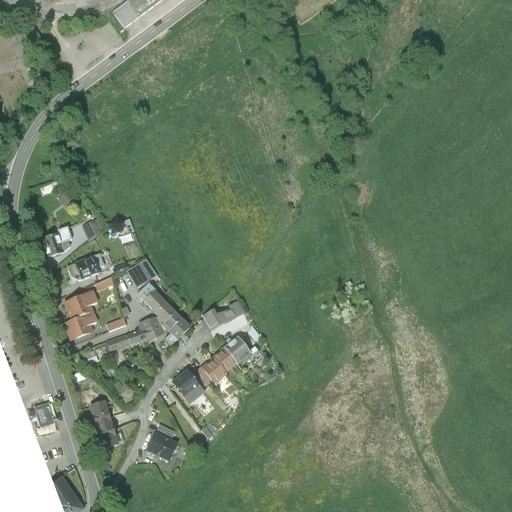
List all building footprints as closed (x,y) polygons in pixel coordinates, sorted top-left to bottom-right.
[(136,0),(131,0),(127,3),(139,19),(146,13),(136,0)] [(147,0),(136,0),(146,13),(153,8),(147,0)] [(158,0),(147,0),(153,8),(161,3),(158,0)] [(127,3),(120,9),(131,24),(139,19),(127,3)] [(124,30),(131,24),(120,9),(112,14),(124,30)] [(28,34),(39,48),(46,43),(35,29),(28,34)] [(98,220),(82,228),(89,243),(104,229),(98,220)] [(135,223),(128,221),(127,224),(129,225),(128,227),(132,229),(135,223)] [(70,231),(58,235),(62,243),(67,242),(73,240),(70,231)] [(58,235),(40,240),(46,258),(63,253),(69,248),(67,242),(62,243),(58,235)] [(92,256),(74,264),(82,282),(100,274),(92,256)] [(127,270),(126,271),(144,286),(157,278),(147,260),(127,270)] [(124,264),(110,270),(113,276),(126,271),(127,270),(124,264)] [(116,277),(101,284),(103,290),(119,283),(116,277)] [(156,283),(145,293),(159,317),(166,315),(170,320),(181,309),(156,283)] [(91,293),(63,304),(70,322),(93,313),(89,306),(96,304),(91,293)] [(216,312),(204,318),(212,332),(245,314),(239,302),(229,307),(231,309),(218,316),(216,312)] [(188,316),(181,309),(170,320),(168,322),(174,329),(188,316)] [(97,323),(93,313),(70,322),(63,325),(70,343),(93,333),(90,326),(97,323)] [(138,325),(142,332),(159,326),(168,322),(166,315),(159,317),(138,325)] [(196,325),(188,316),(174,329),(178,333),(172,339),(177,343),(196,325)] [(106,326),(108,332),(124,326),(122,320),(106,326)] [(252,324),(248,333),(255,340),(261,336),(252,324)] [(159,326),(142,332),(146,339),(148,345),(163,334),(159,326)] [(109,353),(146,339),(142,332),(106,343),(109,353)] [(244,334),(230,344),(243,361),(256,351),(244,334)] [(219,353),(220,355),(231,370),(243,361),(230,344),(219,353)] [(94,352),(82,356),(87,367),(98,363),(94,352)] [(180,370),(185,375),(193,369),(207,388),(214,382),(213,380),(204,368),(192,353),(180,370)] [(220,355),(208,365),(217,377),(220,380),(232,371),(231,370),(220,355)] [(208,365),(204,368),(213,380),(217,377),(208,365)] [(185,375),(177,380),(194,403),(209,391),(207,388),(193,369),(185,375)] [(136,395),(128,389),(116,402),(124,409),(136,395)] [(104,403),(89,407),(95,429),(110,425),(104,403)] [(49,405),(34,409),(40,429),(54,425),(49,405)] [(0,454),(20,440),(4,416),(0,418),(0,454)] [(208,420),(204,424),(214,436),(218,433),(217,431),(211,424),(208,420)] [(215,421),(211,424),(217,431),(221,428),(215,421)] [(118,447),(110,425),(95,429),(102,451),(118,447)] [(160,426),(156,436),(170,443),(175,433),(160,426)] [(170,443),(156,436),(148,452),(169,461),(176,446),(170,443)] [(203,447),(196,439),(187,448),(193,455),(203,447)] [(13,474),(19,480),(32,493),(17,508),(19,511),(47,511),(59,505),(55,498),(46,505),(40,496),(45,489),(37,480),(28,469),(26,463),(20,440),(0,454),(0,472),(7,480),(13,474)] [(7,480),(0,487),(0,494),(15,510),(17,508),(32,493),(19,480),(13,474),(7,480)] [(61,478),(45,489),(40,496),(46,505),(55,498),(59,505),(47,511),(83,511),(84,511),(61,478)]
